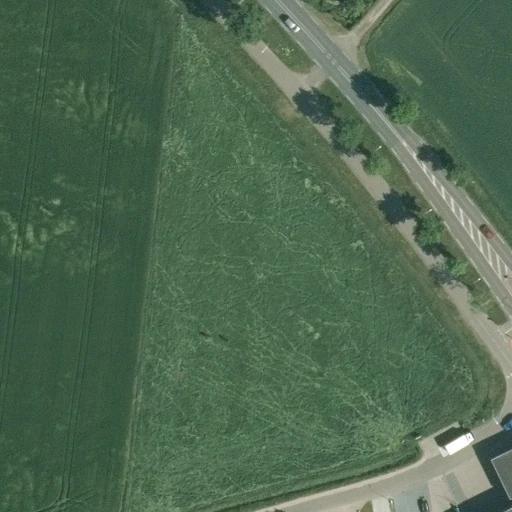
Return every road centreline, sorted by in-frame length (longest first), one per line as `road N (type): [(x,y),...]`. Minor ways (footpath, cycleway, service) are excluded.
road 1 (unclassified): [(511,366),(313,112),(209,0)]
road 2 (primary): [(380,116),(511,309)]
road 3 (unclassified): [(306,511),(437,466),(511,420)]
road 4 (primary): [(511,264),(406,135),(380,116)]
road 5 (primary): [(380,116),(274,0)]
